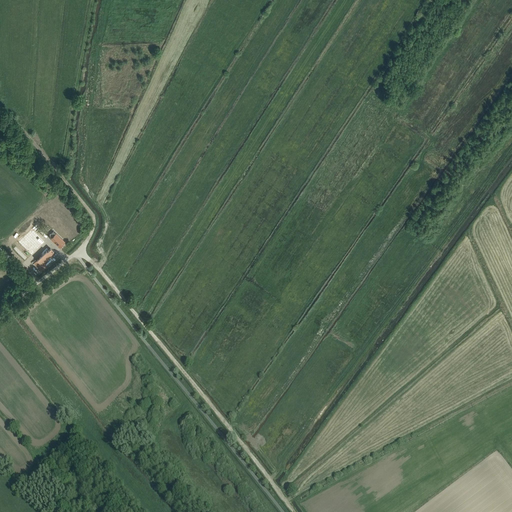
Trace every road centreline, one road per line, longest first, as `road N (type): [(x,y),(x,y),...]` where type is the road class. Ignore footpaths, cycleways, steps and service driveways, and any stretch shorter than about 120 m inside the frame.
road 1 (unclassified): [(0,311),(92,229),(88,211),(33,142),(31,31)]
road 2 (track): [(292,511),(96,267)]
